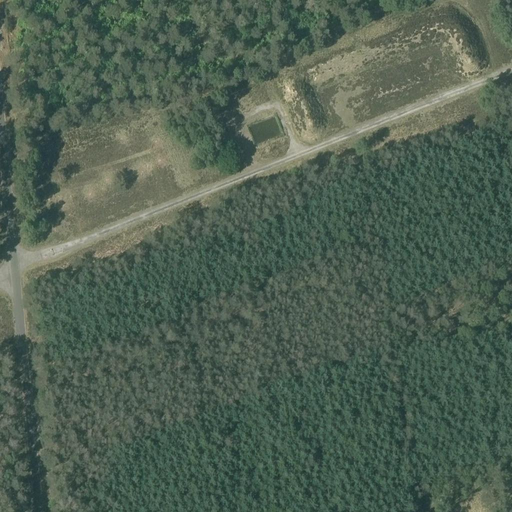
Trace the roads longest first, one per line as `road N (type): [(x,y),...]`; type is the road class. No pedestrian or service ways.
road 1 (track): [(0,273),(511,70)]
road 2 (track): [(0,100),(42,511)]
